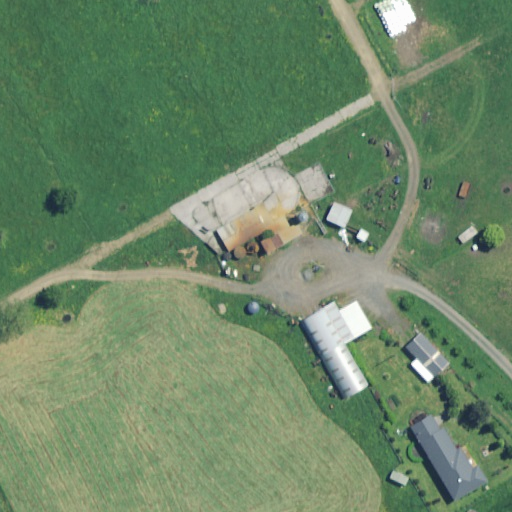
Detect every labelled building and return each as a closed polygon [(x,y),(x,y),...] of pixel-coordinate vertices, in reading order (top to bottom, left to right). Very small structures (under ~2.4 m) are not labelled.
[(353,211),(335,203),(326,220),(344,228),(353,211)] [(267,254),(285,244),(304,233),(292,212),(273,223),(263,204),(217,230),(229,251),(256,236),(267,254)] [(230,303),(230,295),(212,295),(213,303),(230,303)] [(353,339),(372,328),(357,301),(338,311),(334,303),(302,320),(344,399),(367,386),(344,344),(353,339)] [(449,363),(422,333),(407,347),(417,359),(411,364),(428,382),(449,363)] [(457,452),(435,414),(411,429),(455,502),(487,482),(476,463),(471,466),(462,449),(457,452)] [(409,478),(393,470),(389,478),(406,486),(409,478)]
